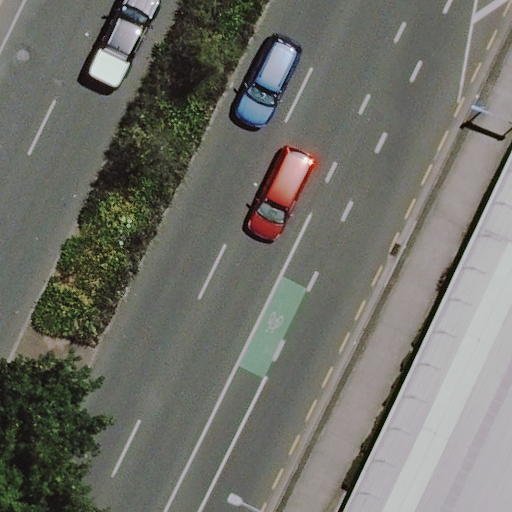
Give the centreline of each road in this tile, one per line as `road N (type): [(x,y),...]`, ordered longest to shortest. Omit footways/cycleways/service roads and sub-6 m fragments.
road 1 (secondary): [(346,0),(93,511)]
road 2 (secondary): [(0,222),(108,0)]
